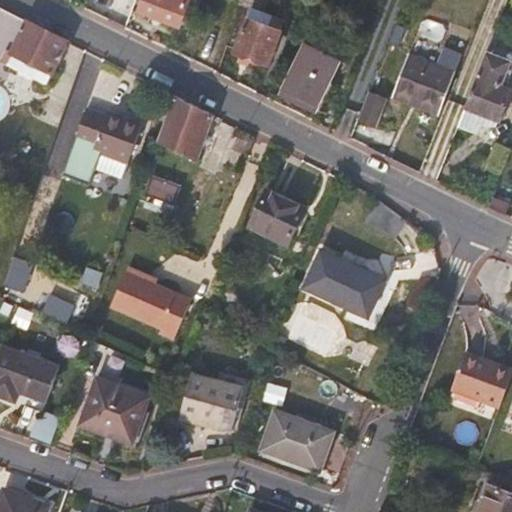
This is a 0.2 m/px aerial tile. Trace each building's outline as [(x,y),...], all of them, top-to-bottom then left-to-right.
[(148,0),(144,12),(182,27),(184,27),(192,7),(197,8),(199,0),(148,0)] [(67,44),(0,9),(0,46),(53,73),(67,44)] [(280,32),(249,21),(238,54),(268,65),(280,32)] [(501,119),(511,90),(501,86),(511,61),(488,53),(465,106),(501,119)] [(399,96),(415,57),(410,55),(394,95),(399,96)] [(440,112),(455,73),(415,57),(399,96),(440,112)] [(315,110),(330,80),(297,63),(283,94),(315,110)] [(369,94),(358,120),(376,127),(386,101),(369,94)] [(198,162),(216,117),(174,96),(158,143),(198,162)] [(128,164),(144,123),(121,115),(119,119),(106,114),(105,119),(85,112),(76,136),(96,143),(93,150),(94,151),(89,163),(92,168),(116,178),(122,176),(126,163),(128,164)] [(503,173),(511,149),(511,148),(498,143),(488,165),(487,167),(503,173)] [(480,185),(487,167),(488,165),(475,160),(467,180),(480,185)] [(181,187),(152,176),(145,195),(174,206),(181,187)] [(308,210),(265,189),(248,225),(291,245),(308,210)] [(507,216),(511,204),(493,196),(489,207),(507,216)] [(393,236),(404,218),(390,207),(374,198),(363,217),(393,236)] [(351,263),(320,248),(302,287),(342,306),(339,312),(354,320),(365,314),(371,301),(366,299),(371,285),(351,275),(354,269),(351,263)] [(173,339),(191,298),(155,283),(153,287),(144,283),(146,279),(148,273),(128,265),(111,305),(162,328),(160,333),(173,339)] [(153,287),(155,283),(146,279),(144,283),(153,287)] [(47,402),(59,365),(4,347),(0,356),(0,396),(17,403),(20,393),(47,402)] [(501,406),(511,374),(511,367),(465,351),(452,389),(501,406)] [(244,390),(192,376),(181,417),(233,430),(244,390)] [(133,437),(148,396),(98,378),(81,425),(97,431),(100,425),(133,437)] [(315,424),(320,411),(287,400),(279,403),(263,450),(319,471),(334,431),(315,424)] [(40,413),(32,437),(51,444),(59,420),(40,413)] [(133,437),(100,425),(97,431),(131,443),(133,437)] [(511,511),(511,491),(489,483),(478,511),(511,511)] [(47,511),(50,505),(5,490),(0,503),(0,511),(47,511)]
